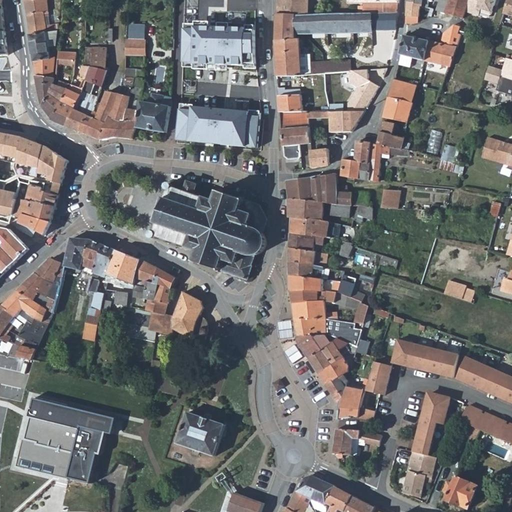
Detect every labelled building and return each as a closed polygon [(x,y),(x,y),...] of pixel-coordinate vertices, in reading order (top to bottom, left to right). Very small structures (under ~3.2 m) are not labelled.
[(24,0),(26,13),(48,12),(49,12),(47,0),(24,0)] [(280,0),(279,14),(288,15),(296,16),(305,16),(308,16),(308,0),(280,0)] [(363,0),(364,14),(384,13),(385,3),(384,0),(363,0)] [(445,3),(442,13),(447,15),(451,3),(441,0),(441,1),(445,3)] [(447,15),(462,20),(465,10),(467,0),(451,0),(451,3),(447,15)] [(467,0),(465,10),(478,15),(480,11),(490,15),(495,0),(467,0)] [(511,0),(506,0),(502,15),(511,18),(511,0)] [(384,13),(399,13),(400,3),(385,3),(384,13)] [(421,5),(409,3),(407,16),(420,17),(421,5)] [(48,12),(26,13),(30,35),(57,33),(57,29),(53,29),(53,26),(48,27),(48,17),(48,12)] [(277,42),(279,76),(288,75),(309,74),(352,71),(352,60),(312,62),(312,68),(302,69),(301,39),(296,38),(297,32),(397,29),(399,13),(384,13),(364,14),(308,16),(305,16),(296,16),(288,15),(279,14),(277,42)] [(458,48),(462,34),(459,33),(462,23),(455,21),(451,24),(446,42),(449,43),(448,46),(458,48)] [(212,24),(184,24),(184,68),(194,68),(194,73),(210,73),(210,70),(256,70),(256,27),(229,26),(229,23),(218,23),(218,27),(212,27),(212,24)] [(0,54),(9,55),(6,33),(0,32),(0,54)] [(57,33),(30,35),(38,75),(56,72),(57,58),(52,59),(50,49),(58,47),(60,32),(57,33)] [(405,36),(398,66),(395,80),(419,86),(422,72),(410,69),(413,58),(426,61),(431,42),(405,36)] [(128,41),(127,57),(147,57),(147,42),(128,41)] [(458,48),(448,46),(445,45),(431,42),(426,61),(450,66),(451,66),(458,48)] [(86,48),(84,70),(91,71),(90,80),(104,86),(109,71),(106,71),(107,49),(101,49),(101,45),(96,45),(96,49),(86,48)] [(57,74),(76,77),(77,62),(59,60),(57,74)] [(511,62),(510,62),(506,60),(496,93),(511,97),(511,62)] [(309,74),(288,75),(279,76),(282,113),(323,112),(323,105),(303,105),(303,92),(355,90),(380,88),(388,68),(366,70),(361,70),(352,71),(309,74)] [(55,81),(56,72),(38,75),(44,106),(44,107),(53,85),(55,81)] [(139,129),(144,102),(147,80),(136,79),(132,97),(118,138),(135,140),(139,129)] [(85,91),(68,126),(82,132),(88,117),(92,118),(95,110),(97,106),(90,103),(93,93),(100,95),(104,86),(90,80),(85,91)] [(409,124),(419,86),(395,80),(385,118),(409,124)] [(53,85),(44,107),(54,120),(72,85),(61,82),(58,87),(53,85)] [(68,126),(85,91),(72,85),(54,120),(68,126)] [(124,94),(123,92),(116,92),(108,91),(103,104),(114,108),(102,141),(118,138),(132,97),(124,94)] [(139,129),(168,133),(171,121),(172,98),(155,95),(153,104),(144,102),(139,129)] [(103,104),(98,102),(97,106),(95,110),(100,112),(103,104)] [(88,117),(82,132),(94,137),(102,141),(114,108),(103,104),(100,112),(95,110),(92,118),(88,117)] [(264,113),(182,105),(178,145),(260,153),(264,113)] [(328,118),(328,112),(323,112),(282,113),(284,129),(286,151),(287,157),(290,160),(301,159),(303,156),(302,145),(313,144),(310,119),(328,118)] [(366,112),(358,112),(331,112),(332,133),(353,133),(366,112)] [(385,121),(379,145),(410,150),(412,139),(394,135),(397,124),(385,121)] [(44,191),(60,195),(71,161),(24,134),(17,133),(0,130),(0,214),(2,214),(3,189),(5,180),(22,183),(33,185),(46,187),(44,191)] [(430,152),(441,154),(444,132),(433,131),(430,152)] [(511,169),(511,147),(488,141),(483,160),(511,169)] [(410,155),(410,150),(379,145),(369,143),(359,142),(357,162),(372,163),(371,180),(380,181),(383,154),(391,155),(391,154),(398,155),(398,154),(410,155)] [(446,146),(443,159),(455,163),(458,163),(461,149),(446,146)] [(330,150),(312,152),(313,169),(329,165),(331,163),(330,150)] [(453,171),(455,163),(443,159),(441,168),(453,171)] [(345,161),(343,177),(371,180),(372,163),(357,162),(345,161)] [(289,183),(291,202),(354,207),(354,194),(350,194),(349,186),(340,185),(339,174),(320,178),(289,183)] [(17,218),(17,217),(21,199),(19,199),(22,183),(5,180),(3,189),(3,196),(2,214),(10,216),(17,218)] [(152,234),(154,238),(160,240),(160,238),(169,240),(168,243),(171,243),(171,241),(178,243),(177,245),(179,246),(180,245),(190,249),(190,250),(192,251),(193,249),(196,251),(194,259),(195,259),(194,262),(196,262),(196,264),(199,265),(200,264),(218,270),(218,272),(221,273),(222,271),(250,281),(258,254),(264,253),(268,248),(269,242),(266,236),(264,235),(269,219),(262,205),(253,202),(254,199),(248,197),(247,198),(244,197),(244,199),(224,192),(225,190),(222,189),(221,191),(219,190),(217,195),(216,195),(214,201),(208,199),(208,197),(207,197),(206,198),(197,195),(198,193),(196,193),(198,185),(190,183),(187,192),(185,191),(185,193),(177,190),(177,188),(172,185),(168,186),(168,189),(169,190),(155,231),(154,231),(152,234)] [(29,200),(21,199),(17,217),(23,219),(21,223),(36,229),(38,230),(46,234),(52,221),(60,195),(44,191),(46,187),(33,185),(29,200)] [(386,190),(387,208),(403,208),(402,189),(386,190)] [(434,206),(442,208),(443,194),(437,193),(434,206)] [(354,194),(354,207),(358,207),(360,207),(370,208),(371,194),(354,194)] [(443,208),(447,209),(454,209),(456,196),(443,194),(442,208),(443,208)] [(349,213),(358,207),(354,207),(291,202),(290,203),(290,210),(322,214),(323,208),(331,209),(330,215),(346,217),(349,213)] [(491,215),(499,216),(503,204),(494,202),(491,215)] [(431,222),(440,225),(443,208),(442,208),(434,206),(433,206),(431,222)] [(360,207),(358,207),(349,213),(346,217),(355,218),(355,213),(360,207)] [(360,207),(355,213),(355,218),(354,223),(357,224),(358,220),(362,221),(370,208),(360,207)] [(290,210),(288,218),(291,219),(292,219),(302,219),(311,220),(321,222),(322,214),(290,210)] [(292,219),(291,219),(291,233),(305,233),(327,237),(329,223),(321,222),(311,220),(302,219),(292,219)] [(18,229),(31,239),(38,230),(36,229),(21,223),(18,229)] [(0,279),(30,250),(11,230),(8,229),(0,236),(0,279)] [(338,245),(339,239),(327,237),(305,233),(291,233),(292,249),(315,253),(316,244),(326,246),(327,243),(338,245)] [(67,266),(65,271),(63,279),(55,314),(85,322),(90,295),(88,294),(91,282),(80,280),(84,263),(93,240),(73,239),(67,266)] [(97,273),(107,245),(93,240),(84,263),(91,266),(90,270),(97,273)] [(109,281),(109,279),(109,275),(118,250),(107,245),(97,273),(97,274),(100,276),(102,273),(107,275),(105,280),(109,281)] [(316,267),(318,253),(315,253),(292,249),(292,263),(316,267)] [(137,284),(144,261),(118,250),(109,275),(122,280),(123,279),(137,284)] [(318,253),(316,267),(325,268),(327,254),(318,253)] [(58,278),(61,269),(63,264),(52,259),(41,270),(49,277),(40,287),(42,289),(45,291),(54,298),(51,304),(52,304),(49,312),(44,324),(49,326),(54,314),(55,314),(63,279),(58,278)] [(146,299),(158,272),(160,268),(144,261),(137,284),(136,297),(146,299)] [(327,269),(325,268),(316,267),(292,263),(292,276),(325,281),(327,269)] [(175,287),(179,278),(160,268),(158,272),(146,299),(156,301),(155,305),(145,304),(144,309),(156,312),(167,315),(171,298),(174,299),(178,288),(175,287)] [(42,323),(44,324),(49,312),(48,311),(48,310),(34,297),(42,289),(40,287),(49,277),(41,270),(20,291),(42,308),(37,321),(42,323)] [(336,281),(344,282),(345,277),(345,272),(336,271),(335,281),(336,281)] [(503,295),(511,297),(511,274),(510,274),(508,283),(503,284),(501,291),(503,295)] [(325,281),(292,276),(293,291),(324,292),(325,281)] [(351,297),(354,288),(355,286),(349,284),(350,278),(345,277),(344,282),(343,293),(351,297)] [(127,284),(109,279),(109,281),(110,288),(116,289),(130,293),(131,295),(130,291),(127,284)] [(99,282),(95,281),(92,281),(91,282),(88,294),(90,295),(94,295),(94,291),(97,292),(99,282)] [(336,281),(334,293),(335,293),(343,293),(344,282),(336,281)] [(470,287),(452,281),(448,294),(465,300),(469,290),(470,287)] [(351,297),(343,293),(335,293),(334,304),(360,309),(357,323),(366,325),(371,307),(363,303),(367,295),(354,288),(351,297)] [(119,302),(129,305),(131,295),(130,293),(116,289),(115,295),(120,296),(119,302)] [(208,307),(205,298),(205,297),(187,290),(177,314),(173,317),(174,320),(175,324),(197,331),(202,319),(203,316),(208,307)] [(478,292),(469,290),(465,300),(475,303),(478,292)] [(26,326),(28,323),(34,326),(37,321),(42,308),(20,291),(4,306),(17,318),(22,322),(26,326)] [(54,298),(45,291),(43,292),(39,296),(41,299),(44,302),(51,304),(54,298)] [(86,339),(98,341),(102,313),(104,300),(105,294),(97,292),(94,291),(94,295),(86,339)] [(334,304),(335,293),(334,293),(324,292),(293,291),(295,306),(325,302),(334,304)] [(111,301),(104,300),(102,313),(110,314),(112,304),(111,301)] [(327,311),(325,302),(295,306),(297,322),(328,319),(336,321),(337,313),(327,311)] [(4,306),(0,304),(0,324),(7,329),(17,318),(4,306)] [(151,330),(156,312),(144,309),(129,305),(125,323),(151,330)] [(391,319),(393,315),(377,309),(375,314),(391,319)] [(158,331),(174,336),(175,324),(174,320),(173,317),(167,315),(156,312),(151,330),(158,331)] [(202,319),(197,331),(194,343),(206,346),(210,326),(208,320),(203,316),(202,319)] [(357,336),(363,336),(366,325),(357,323),(356,324),(336,321),(328,319),(297,322),(299,338),(331,335),(345,335),(354,336),(357,336)] [(39,329),(42,323),(37,321),(34,326),(39,329)] [(14,335),(14,337),(18,340),(20,337),(26,326),(22,322),(13,334),(14,335)] [(0,340),(16,343),(25,345),(27,341),(20,337),(18,340),(14,337),(11,339),(2,337),(7,329),(0,324),(0,340)] [(36,331),(26,326),(20,337),(27,341),(31,343),(36,331)] [(221,327),(214,333),(220,341),(228,335),(221,327)] [(333,346),(331,335),(299,338),(299,343),(310,360),(333,346)] [(345,335),(337,346),(342,352),(354,336),(345,335)] [(34,361),(37,353),(42,342),(36,339),(32,348),(24,346),(18,357),(34,361)] [(396,362),(429,370),(442,373),(455,377),(461,354),(401,340),(396,362)] [(18,357),(24,346),(25,345),(16,343),(12,350),(8,349),(7,354),(18,357)] [(342,352),(337,346),(336,343),(333,346),(310,360),(320,376),(333,368),(331,364),(344,356),(345,357),(342,352)] [(82,348),(77,371),(90,374),(95,352),(85,349),(82,348)] [(37,353),(34,361),(40,362),(42,354),(37,353)] [(331,364),(333,368),(320,376),(328,387),(346,376),(349,373),(352,367),(345,357),(344,356),(331,364)] [(511,400),(511,374),(468,356),(459,377),(511,400)] [(61,361),(60,367),(70,370),(71,364),(61,361)] [(395,366),(377,362),(373,374),(368,391),(384,394),(388,395),(395,366)] [(366,408),(368,391),(373,374),(367,372),(365,377),(364,377),(360,390),(348,386),(342,404),(340,408),(339,419),(353,418),(357,416),(365,418),(366,408)] [(151,382),(150,389),(165,392),(166,393),(167,380),(168,376),(157,373),(155,383),(151,382)] [(350,381),(346,376),(328,387),(339,404),(342,404),(348,386),(350,381)] [(183,385),(167,380),(166,393),(180,396),(183,385)] [(280,392),(286,387),(281,381),(275,385),(280,392)] [(430,394),(426,407),(423,421),(414,454),(430,457),(439,425),(445,427),(452,400),(430,394)] [(107,438),(112,418),(37,400),(32,423),(23,459),(58,467),(72,470),(70,478),(92,484),(95,473),(99,454),(103,455),(107,438)] [(511,423),(510,423),(510,424),(508,424),(507,423),(508,422),(486,413),(486,414),(483,413),(483,412),(470,407),(470,408),(468,407),(461,422),(468,425),(470,425),(478,429),(482,431),(511,442),(511,423)] [(380,411),(366,408),(365,418),(378,421),(380,411)] [(218,456),(228,425),(191,413),(181,444),(218,456)] [(476,445),(482,431),(478,429),(470,425),(468,425),(462,440),(476,445)] [(360,446),(361,440),(362,432),(338,429),(336,453),(339,460),(345,456),(345,455),(358,457),(360,446)] [(432,485),(438,459),(430,457),(414,454),(412,462),(405,493),(423,498),(426,483),(432,485)] [(226,473),(219,478),(228,490),(232,487),(227,480),(230,478),(226,473)] [(313,475),(301,480),(295,494),(308,499),(313,501),(324,480),(313,475)] [(469,510),(480,487),(462,479),(458,477),(455,484),(449,481),(444,491),(450,494),(448,500),(460,506),(461,505),(469,510)] [(337,487),(338,486),(324,480),(313,501),(327,507),(337,487)] [(232,487),(228,490),(220,511),(229,511),(236,493),(237,489),(235,486),(232,487)] [(346,511),(354,496),(337,487),(327,507),(328,511),(329,511),(346,511)] [(263,511),(266,503),(253,499),(248,497),(236,493),(229,511),(263,511)] [(289,508),(295,511),(306,511),(310,505),(307,502),(308,499),(295,494),(289,508)] [(346,511),(375,511),(377,508),(354,496),(346,511)]
